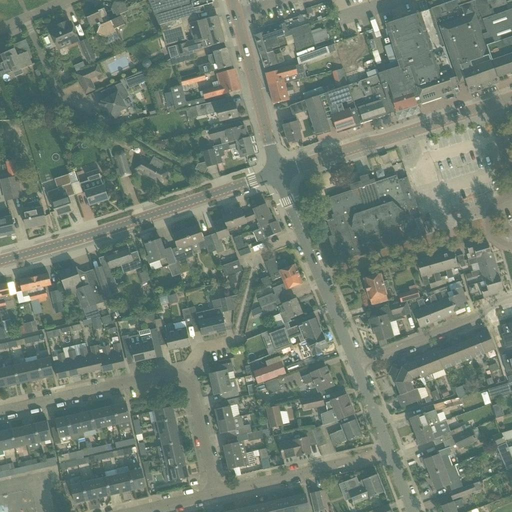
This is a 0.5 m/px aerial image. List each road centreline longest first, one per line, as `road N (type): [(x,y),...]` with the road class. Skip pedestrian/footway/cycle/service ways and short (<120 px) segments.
road 1 (tertiary): [(0,260),(277,174)]
road 2 (tertiary): [(277,174),(489,106)]
road 3 (residential): [(354,364),(277,174)]
road 4 (residential): [(0,411),(159,373),(180,377)]
road 5 (tertiary): [(277,174),(230,0)]
road 6 (residential): [(216,494),(390,452)]
road 7 (residential): [(354,364),(511,298)]
road 8 (residential): [(216,494),(193,393),(180,377)]
